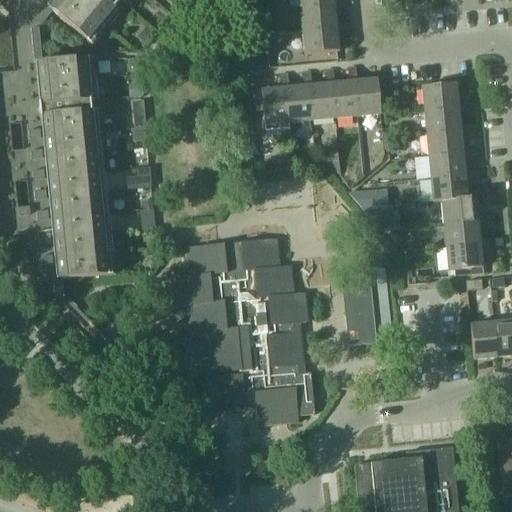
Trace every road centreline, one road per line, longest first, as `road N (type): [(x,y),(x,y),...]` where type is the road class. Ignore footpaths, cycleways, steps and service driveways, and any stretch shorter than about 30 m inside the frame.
road 1 (residential): [(312,503),(214,511),(0,306)]
road 2 (residential): [(312,503),(309,458),(348,418),(420,412),(471,389),(511,385)]
road 3 (residential): [(511,83),(507,42),(389,55),(370,40),(367,0)]
